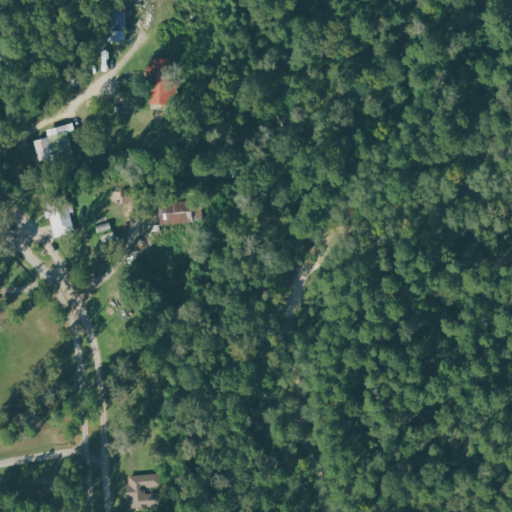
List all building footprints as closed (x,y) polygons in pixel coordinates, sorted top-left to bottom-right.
[(126,42),(127,6),(143,6),(142,0),(110,0),(110,41),(126,42)] [(170,60),(155,57),(153,67),(169,70),(170,60)] [(148,101),(161,105),(167,87),(154,82),(148,101)] [(47,128),(48,138),(35,140),(38,159),(62,155),(63,163),(76,161),(70,125),(47,128)] [(160,203),(159,223),(191,224),(191,204),(160,203)] [(69,211),(51,214),(54,235),(71,233),(69,211)] [(127,476),(129,510),(161,508),(160,491),(159,491),(159,474),(127,476)]
